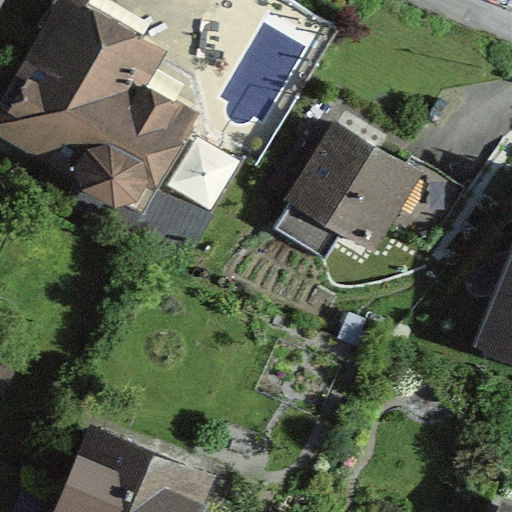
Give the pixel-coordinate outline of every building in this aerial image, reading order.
[(57,0),(0,98),(0,125),(92,179),(77,203),(197,253),(221,211),(165,185),(199,128),(260,163),(345,19),(311,0),(57,0)] [(383,240),(432,158),(341,103),(291,186),(301,191),(283,222),(333,252),(351,221),(383,240)] [(171,178),(213,201),(241,153),(199,130),(171,178)] [(511,251),(473,349),(511,364),(511,251)] [(374,341),(385,314),(352,301),(341,328),(374,341)] [(0,375),(23,387),(35,362),(0,345),(0,375)] [(205,511),(228,457),(104,405),(59,511),(205,511)]
